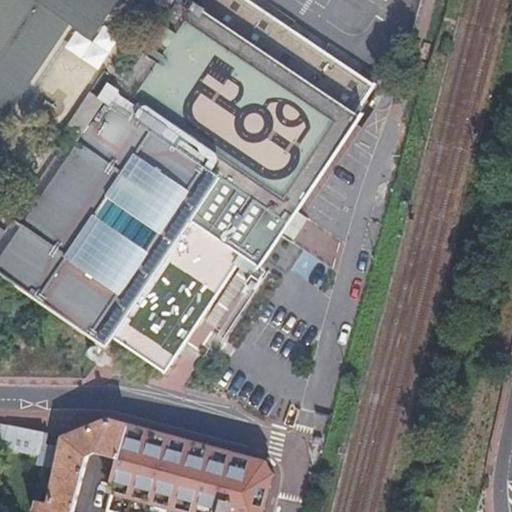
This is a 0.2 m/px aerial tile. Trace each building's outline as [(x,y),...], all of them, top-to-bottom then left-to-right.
[(244,259),(246,256),(250,258),(258,264),(260,262),(259,261),(269,247),(278,233),(284,236),(293,223),(379,90),(243,0),(191,0),(188,5),(179,0),(177,0),(0,257),(0,274),(33,297),(34,296),(112,347),(117,339),(169,373),(170,372),(166,369),(224,281),(228,283),(231,279),(231,280),(232,279),(231,278),(237,269),(238,270),(238,269),(238,268),(243,260),(244,260),(245,259),(244,259)] [(0,0),(0,127),(11,107),(18,96),(68,23),(91,38),(116,0),(0,0)] [(256,275),(249,284),(258,290),(264,280),(256,275)] [(47,432),(0,422),(0,446),(39,454),(50,465),(57,467),(48,504),(36,501),(33,511),(72,511),(86,455),(94,455),(115,460),(125,424),(105,419),(63,435),(60,446),(45,443),(47,432)] [(265,462),(125,424),(115,460),(107,491),(184,511),(261,511),(272,475),(265,462)] [(50,465),(39,454),(37,463),(50,465)]
